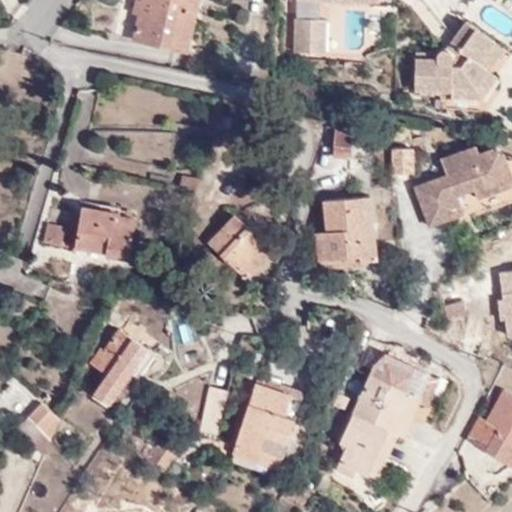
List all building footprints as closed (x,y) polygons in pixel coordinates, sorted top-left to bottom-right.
[(193,0),(135,0),(125,47),(180,59),(193,0)] [(349,0),(349,12),(367,12),(368,0),(284,0),(284,2),(310,3),(310,0),(349,0)] [(310,10),(349,12),(349,0),(310,0),(310,3),(310,10)] [(500,55),(459,27),(439,54),(437,54),(434,57),(431,58),(430,61),(430,63),(409,64),(408,98),(443,99),(443,106),(475,108),(493,83),(483,77),(500,55)] [(282,63),(313,64),(315,29),(282,28),(282,63)] [(330,168),(348,168),(349,145),(331,144),(330,168)] [(502,188),(492,155),(471,162),(468,154),(433,168),(435,176),(404,188),(416,225),(448,214),(444,198),(462,191),(467,200),(502,188)] [(164,188),(187,191),(191,174),(167,171),(164,188)] [(347,277),(364,278),(362,212),(316,214),(317,247),(307,247),(310,276),(346,273),(347,277)] [(236,265),(254,248),(256,246),(226,215),(197,246),(234,282),(244,273),(236,265)] [(96,265),(120,269),(127,226),(72,217),(66,248),(65,255),(97,261),(96,265)] [(55,247),(58,232),(41,229),(37,251),(54,254),(54,253),(65,255),(66,248),(55,247)] [(511,268),(511,242),(488,244),(490,270),(511,268)] [(262,256),(254,248),(236,265),(244,273),(262,256)] [(438,325),(460,324),(460,307),(437,309),(438,325)] [(142,365),(105,339),(89,359),(86,358),(77,370),(94,384),(80,403),(95,414),(120,382),(126,387),(142,365)] [(328,472),(360,484),(378,440),(386,443),(405,403),(405,402),(413,386),(377,370),(369,387),(359,383),(331,447),(336,450),(328,472)] [(126,388),(120,383),(97,411),(104,416),(126,388)] [(413,386),(405,402),(416,408),(424,391),(413,386)] [(198,387),(187,433),(208,441),(219,391),(198,387)] [(245,389),(228,450),(275,465),(291,400),(245,389)] [(511,463),(511,411),(489,400),(472,430),(466,427),(455,448),(474,458),(473,460),(505,476),(511,463)] [(386,443),(391,446),(397,448),(415,408),(405,403),(386,443)] [(28,452),(51,425),(30,408),(10,437),(28,452)] [(109,437),(125,450),(137,436),(122,422),(109,437)] [(378,440),(360,484),(372,489),(391,446),(386,443),(378,440)] [(133,454),(129,460),(155,479),(166,462),(145,450),(139,458),(133,454)] [(275,465),(228,450),(226,462),(271,478),(275,465)] [(172,455),(156,479),(169,488),(185,464),(172,455)] [(298,493),(306,483),(293,471),(285,485),(298,493)]
